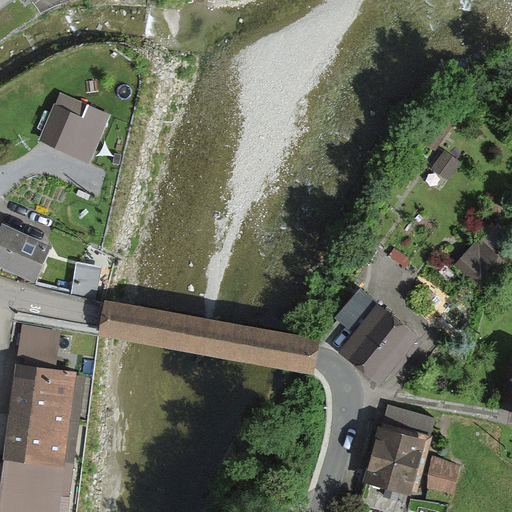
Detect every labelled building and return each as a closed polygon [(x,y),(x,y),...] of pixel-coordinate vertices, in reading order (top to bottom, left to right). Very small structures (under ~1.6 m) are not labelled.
[(108,116),(61,95),(39,141),(87,162),(108,116)] [(460,164),(445,153),(432,170),(448,181),(460,164)] [(495,224),(456,267),(482,291),(507,265),(496,255),(511,239),(495,224)] [(53,250),(5,231),(0,244),(0,262),(41,279),(53,250)] [(329,340),(386,388),(427,341),(370,292),(329,340)] [(82,372),(24,366),(15,458),(73,464),(82,372)] [(441,422),(397,412),(380,485),(398,489),(396,498),(409,501),(412,492),(458,503),(466,470),(431,462),(441,422)] [(68,511),(73,464),(15,458),(9,511),(68,511)]
